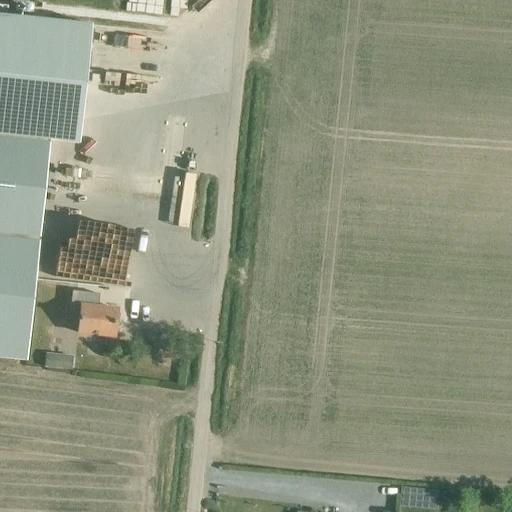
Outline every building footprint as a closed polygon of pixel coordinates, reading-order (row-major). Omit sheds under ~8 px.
[(0,16),(0,137),(49,143),(79,146),(91,26),(0,16)] [(0,358),(26,361),(49,143),(0,137),(0,358)] [(78,335),(94,336),(114,338),(117,310),(97,309),(98,296),(71,293),(68,323),(74,323),(73,328),(78,328),(78,335)] [(47,354),(45,366),(71,369),(73,356),(47,354)] [(403,487),(401,506),(414,507),(416,488),(403,487)]
